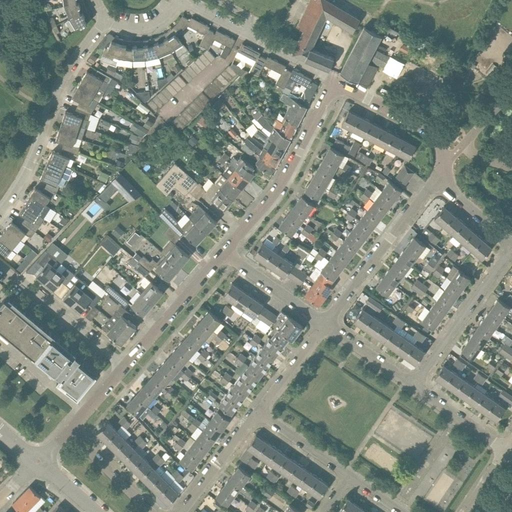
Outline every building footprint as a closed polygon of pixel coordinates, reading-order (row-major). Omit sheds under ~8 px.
[(304,30),(301,37),(293,53),(305,59),(329,69),(334,58),(312,49),(327,16),(353,31),(359,20),(325,0),(310,0),(297,27),(304,30)] [(69,19),(87,10),(85,6),(83,1),(64,6),(69,19)] [(69,19),(76,31),(81,27),(92,19),(90,16),(87,10),(69,19)] [(205,35),(208,29),(210,27),(191,17),(189,21),(187,20),(188,19),(182,16),(176,24),(173,27),(170,29),(179,40),(184,36),(191,28),(205,35)] [(382,36),(364,27),(340,73),(358,82),(367,87),(377,67),(368,63),(382,36)] [(162,35),(171,52),(175,50),(183,45),(179,40),(170,29),(165,33),(162,35)] [(226,58),(231,48),(235,40),(217,30),(215,34),(213,33),(213,32),(208,29),(205,35),(200,45),(208,50),(214,39),(225,45),(220,55),(226,58)] [(168,54),(171,52),(162,35),(160,36),(153,39),(159,57),(168,54)] [(114,58),(118,59),(123,40),(117,38),(113,36),(108,49),(105,48),(102,56),(113,60),(114,58)] [(158,58),(159,57),(153,39),(151,39),(143,41),(145,61),(146,61),(158,58)] [(118,59),(132,61),(133,41),(129,41),(126,40),(123,40),(118,59)] [(132,61),(145,61),(143,41),(140,41),(133,41),(132,61)] [(258,75),(264,65),(266,59),(261,56),(260,58),(258,57),(260,53),(242,43),(238,52),(256,61),(250,71),(258,75)] [(211,63),(215,59),(207,50),(203,54),(211,63)] [(207,67),(211,63),(203,54),(199,58),(207,67)] [(289,78),(292,72),(286,69),(286,71),(284,70),(286,66),(267,57),(266,59),(264,65),(281,74),(275,84),(284,88),(286,85),(289,78)] [(189,67),(190,66),(194,62),(195,61),(192,58),(186,64),(189,66),(189,67)] [(202,71),(207,67),(199,58),(195,61),(194,62),(202,71)] [(198,75),(202,71),(194,62),(190,66),(198,75)] [(231,67),(238,74),(240,76),(245,71),(233,64),(231,67)] [(193,79),(198,75),(190,66),(189,67),(189,66),(185,70),(193,79)] [(234,78),(238,74),(231,67),(230,66),(225,70),(234,78)] [(90,83),(104,91),(111,78),(97,70),(94,75),(87,71),(81,80),(89,84),(90,83)] [(189,83),(193,79),(185,70),(181,74),(184,77),(189,83)] [(230,83),(234,78),(225,70),(221,74),(230,83)] [(292,72),(289,78),(286,85),(292,89),(296,81),(306,86),(300,97),(309,101),(318,85),(312,82),(311,84),(309,83),(311,79),(293,70),(292,72)] [(165,79),(168,82),(174,76),(171,73),(165,79)] [(225,87),(230,83),(221,74),(217,79),(225,87)] [(182,89),(187,85),(179,76),(175,80),(182,89)] [(159,84),(162,87),(168,82),(165,79),(159,84)] [(221,91),(225,87),(217,79),(213,83),(221,91)] [(84,94),(92,98),(99,101),(105,91),(104,91),(90,83),(89,84),(81,80),(77,88),(85,92),(84,94)] [(178,93),(182,89),(175,80),(170,84),(178,93)] [(217,95),(221,91),(213,83),(208,87),(217,95)] [(174,97),(178,93),(170,84),(166,88),(174,97)] [(283,92),(289,95),(292,89),(286,85),(284,88),(283,92)] [(213,100),(217,95),(208,87),(204,91),(213,100)] [(77,108),(91,114),(93,109),(87,106),(92,98),(84,94),(85,92),(77,88),(72,97),(79,101),(77,108)] [(169,101),(174,97),(166,88),(161,92),(169,101)] [(146,103),(151,99),(150,92),(137,93),(146,103)] [(165,105),(169,101),(161,92),(157,96),(165,105)] [(206,106),(211,102),(202,93),(198,97),(206,106)] [(283,117),(298,124),(307,107),(296,101),(283,94),(280,100),(289,105),(283,117)] [(160,109),(165,105),(157,96),(152,100),(160,109)] [(299,96),(296,101),(307,107),(309,101),(300,97),(299,96)] [(202,110),(206,106),(198,97),(194,101),(202,110)] [(156,113),(160,109),(152,100),(148,104),(156,113)] [(198,114),(202,110),(194,101),(190,106),(198,114)] [(194,118),(198,114),(190,106),(185,110),(194,118)] [(71,123),(79,126),(84,128),(88,129),(91,121),(88,120),(91,114),(77,108),(74,114),(65,112),(62,122),(70,125),(71,123)] [(190,122),(194,118),(185,110),(181,114),(190,122)] [(272,127),(275,120),(269,117),(270,116),(265,111),(260,115),(272,127)] [(341,125),(353,130),(360,117),(349,111),(341,125)] [(279,113),(275,120),(272,127),(290,139),(298,124),(283,117),(282,116),(279,113)] [(185,127),(190,122),(181,114),(177,118),(185,127)] [(262,127),(271,132),(268,136),(286,148),(290,139),(272,127),(262,116),(256,121),(262,127)] [(353,130),(364,136),(371,122),(360,117),(353,130)] [(181,131),(185,127),(177,118),(173,123),(181,131)] [(67,134),(75,138),(81,139),(85,128),(84,128),(79,126),(71,123),(70,125),(62,122),(59,130),(67,133),(67,134)] [(364,136),(375,142),(382,128),(371,122),(364,136)] [(233,138),(237,134),(232,128),(228,132),(233,138)] [(281,156),(286,148),(268,136),(258,128),(254,134),(259,137),(265,141),(263,146),(264,146),(281,156)] [(375,142),(386,148),(393,134),(382,128),(375,142)] [(67,133),(59,130),(56,140),(64,143),(62,149),(77,154),(80,148),(73,145),(75,138),(67,134),(67,133)] [(386,148),(397,154),(405,140),(393,134),(386,148)] [(276,166),(281,156),(264,146),(262,150),(254,144),(247,138),(244,136),(241,139),(245,143),(252,151),(264,159),(265,160),(276,166)] [(405,140),(397,154),(409,159),(416,146),(405,140)] [(123,153),(132,156),(140,146),(136,145),(126,142),(123,153)] [(337,148),(342,151),(346,144),(341,142),(337,148)] [(270,175),(276,166),(265,160),(264,159),(252,151),(245,143),(241,148),(257,161),(255,163),(270,175)] [(342,151),(347,153),(350,147),(346,144),(342,151)] [(324,158),(338,166),(344,155),(330,147),(324,158)] [(57,162),(65,166),(69,158),(52,151),(48,160),(56,164),(57,162)] [(359,160),(364,163),(368,156),(363,154),(359,160)] [(197,160),(202,164),(206,159),(201,155),(197,160)] [(233,166),(249,180),(254,173),(251,171),(254,167),(240,156),(238,159),(234,157),(229,163),(233,166)] [(364,163),(369,166),(373,159),(368,156),(364,163)] [(318,169),(332,177),(338,166),(324,158),(318,169)] [(52,174),(60,177),(66,180),(71,169),(65,166),(57,162),(56,164),(48,160),(44,168),(52,172),(52,174)] [(178,182),(184,186),(189,191),(197,183),(186,173),(184,171),(175,163),(156,185),(166,195),(174,186),(178,182)] [(342,169),(349,172),(352,168),(345,164),(342,169)] [(414,173),(404,165),(400,170),(410,178),(414,173)] [(241,189),(249,180),(233,166),(224,175),(241,189)] [(382,172),(387,175),(391,170),(391,169),(387,166),(382,172)] [(56,186),(60,177),(52,174),(52,172),(44,168),(40,178),(56,186)] [(311,180),(325,188),(332,177),(318,169),(311,180)] [(340,173),(346,177),(349,172),(342,169),(340,173)] [(407,182),(410,178),(400,170),(397,175),(407,182)] [(375,177),(381,182),(385,177),(379,173),(375,177)] [(233,198),(241,189),(224,175),(223,176),(222,175),(215,183),(233,198)] [(403,187),(407,182),(397,175),(393,180),(403,187)] [(304,194),(314,200),(316,197),(319,199),(325,188),(311,180),(305,191),(304,194)] [(381,191),(394,200),(402,190),(389,180),(381,191)] [(94,187),(100,192),(106,185),(104,184),(99,181),(94,187)] [(119,188),(112,181),(98,195),(105,202),(119,188)] [(119,188),(131,201),(139,193),(126,181),(119,188)] [(184,186),(178,182),(174,186),(184,195),(185,196),(189,191),(184,186)] [(213,182),(206,190),(204,192),(211,198),(224,209),(233,198),(215,183),(213,182)] [(330,190),(337,194),(338,191),(339,189),(333,186),(330,190)] [(38,200),(45,205),(50,197),(52,199),(55,194),(45,187),(42,192),(35,188),(29,196),(37,201),(38,200)] [(363,193),(369,198),(373,193),(367,189),(363,193)] [(327,195),(334,199),(337,194),(330,190),(327,195)] [(386,210),(394,200),(381,191),(374,201),(386,210)] [(366,202),(369,198),(363,193),(360,197),(366,202)] [(294,206),(307,216),(315,205),(313,203),(314,200),(304,194),(302,196),(294,206)] [(31,210),(45,219),(51,209),(45,205),(38,200),(37,201),(29,196),(25,204),(32,208),(31,210)] [(379,221),(386,210),(374,201),(366,211),(379,221)] [(22,222),(35,232),(40,226),(45,219),(31,210),(32,208),(25,204),(19,213),(26,217),(22,222)] [(190,218),(206,233),(216,222),(199,206),(188,218),(190,218)] [(300,226),(307,216),(294,206),(287,216),(300,226)] [(434,218),(444,226),(454,215),(444,206),(434,218)] [(348,213),(354,217),(357,213),(351,209),(348,213)] [(371,230),(379,221),(366,211),(358,220),(371,230)] [(351,221),(354,217),(348,213),(345,217),(351,221)] [(444,226),(453,235),(463,223),(454,215),(444,226)] [(300,226),(287,216),(279,226),(292,236),(300,226)] [(196,244),(206,233),(190,218),(181,228),(176,223),(171,228),(180,236),(184,232),(186,233),(185,234),(196,244)] [(364,240),(371,230),(358,220),(351,230),(364,240)] [(31,237),(35,232),(22,222),(18,227),(12,221),(5,229),(11,235),(13,234),(20,240),(26,233),(31,237)] [(453,235),(463,243),(473,231),(463,223),(453,235)] [(315,236),(318,233),(313,229),(307,224),(305,228),(310,232),(315,236)] [(113,233),(121,237),(125,230),(118,225),(113,233)] [(166,256),(178,267),(188,256),(174,244),(180,237),(180,236),(171,228),(170,227),(163,235),(171,241),(161,252),(164,255),(166,256)] [(307,237),(310,232),(305,228),(301,233),(307,237)] [(333,232),(339,237),(342,233),(336,228),(333,232)] [(422,233),(427,238),(431,233),(426,228),(422,233)] [(12,249),(20,240),(13,234),(11,235),(5,229),(0,235),(0,236),(6,242),(5,243),(12,249)] [(356,250),(364,240),(351,230),(343,240),(356,250)] [(463,243),(472,251),(482,239),(473,231),(463,243)] [(336,241),(339,237),(333,232),(330,237),(336,241)] [(432,232),(431,233),(427,238),(431,241),(436,236),(432,232)] [(127,242),(131,246),(138,236),(135,233),(127,242)] [(0,250),(6,256),(12,249),(5,243),(6,242),(0,236),(0,250)] [(272,242),(277,246),(281,239),(276,236),(272,242)] [(431,241),(435,245),(440,239),(436,236),(431,241)] [(407,247),(418,256),(426,246),(414,237),(407,247)] [(482,239),(472,251),(482,259),(492,248),(482,239)] [(348,260),(356,250),(343,240),(335,251),(348,260)] [(253,256),(264,263),(273,251),(262,243),(253,256)] [(282,249),(287,252),(291,247),(286,243),(282,249)] [(146,277),(150,272),(133,257),(121,247),(118,250),(130,260),(128,262),(146,277)] [(411,266),(418,256),(407,247),(399,257),(411,266)] [(318,252),(324,257),(327,252),(321,248),(318,252)] [(22,271),(39,253),(33,249),(17,267),(22,271)] [(446,254),(450,258),(455,252),(451,249),(446,254)] [(275,271),(283,258),(274,252),(273,251),(264,263),(275,271)] [(328,260),(340,270),(348,260),(335,251),(328,260)] [(60,263),(47,252),(39,263),(44,267),(36,275),(40,279),(39,280),(43,283),(44,282),(46,283),(57,269),(56,268),(60,263)] [(321,261),(324,257),(318,252),(314,257),(321,261)] [(450,258),(454,261),(459,256),(455,252),(450,258)] [(150,262),(143,256),(142,258),(136,253),(133,257),(150,272),(154,266),(155,266),(154,266),(150,262)] [(178,267),(166,256),(156,268),(168,279),(178,267)] [(403,276),(411,266),(399,257),(391,267),(403,276)] [(284,277),(286,276),(293,265),(283,258),(275,271),(284,277)] [(427,263),(433,267),(437,263),(431,259),(427,263)] [(320,270),(321,271),(333,280),(340,270),(328,260),(320,270)] [(430,272),(433,267),(427,263),(424,267),(430,272)] [(286,276),(290,279),(297,269),(293,265),(286,276)] [(384,277),(395,286),(403,276),(391,267),(384,277)] [(472,275),(475,271),(469,267),(466,271),(472,275)] [(61,281),(66,285),(75,275),(66,268),(62,273),(57,269),(46,283),(47,285),(46,286),(49,288),(50,287),(54,290),(61,281)] [(290,279),(295,282),(302,272),(297,269),(290,279)] [(440,276),(442,273),(436,269),(432,273),(438,278),(440,276)] [(451,279),(463,288),(470,278),(458,269),(451,279)] [(311,285),(325,296),(333,287),(330,284),(333,280),(321,271),(315,280),(308,275),(307,276),(305,279),(312,285),(311,285)] [(295,282),(300,286),(305,279),(307,276),(302,272),(295,282)] [(70,306),(71,305),(83,291),(79,287),(83,281),(75,275),(66,285),(71,289),(63,298),(67,301),(66,303),(70,306)] [(395,286),(384,277),(376,287),(388,296),(395,286)] [(319,305),(325,296),(311,285),(312,285),(305,279),(300,286),(298,289),(305,294),(319,305)] [(419,288),(423,284),(417,279),(414,284),(419,288)] [(456,298),(463,288),(451,279),(443,290),(456,298)] [(141,293),(153,303),(163,292),(150,281),(141,293)] [(223,296),(234,303),(242,290),(232,283),(223,296)] [(416,292),(419,288),(414,284),(411,288),(416,292)] [(419,288),(425,292),(428,288),(423,284),(419,288)] [(125,308),(129,303),(119,295),(108,285),(104,290),(125,308)] [(83,291),(71,305),(73,306),(72,307),(76,311),(77,309),(81,313),(88,304),(93,308),(94,306),(102,297),(88,286),(84,291),(83,291)] [(419,288),(416,292),(422,296),(425,292),(419,288)] [(234,303),(244,311),(253,298),(242,290),(234,303)] [(448,309),(456,298),(443,290),(436,300),(448,309)] [(153,303),(141,293),(131,303),(143,314),(153,303)] [(118,304),(109,296),(106,300),(115,308),(118,304)] [(56,371),(61,375),(57,380),(78,398),(97,375),(79,360),(81,357),(81,356),(76,352),(10,297),(7,300),(5,298),(0,303),(0,327),(55,373),(56,371)] [(374,308),(378,303),(369,297),(366,302),(368,303),(374,308)] [(244,311),(254,318),(255,317),(262,306),(263,305),(253,298),(244,311)] [(491,309),(503,318),(510,307),(498,299),(491,309)] [(428,310),(441,319),(448,309),(436,300),(428,310)] [(354,321),(364,328),(373,316),(377,310),(374,308),(368,303),(364,309),(362,308),(354,321)] [(374,308),(377,310),(380,312),(383,307),(378,303),(374,308)] [(226,314),(230,308),(226,305),(222,311),(226,314)] [(411,314),(415,309),(408,305),(405,309),(411,314)] [(94,306),(93,308),(86,317),(91,321),(99,310),(94,306)] [(114,325),(128,336),(129,335),(131,336),(134,332),(133,331),(136,327),(127,319),(131,315),(121,306),(114,314),(119,319),(114,325)] [(255,317),(260,320),(267,310),(262,306),(255,317)] [(231,317),(235,311),(230,308),(226,314),(231,317)] [(441,319),(428,310),(427,309),(420,319),(421,320),(433,329),(441,319)] [(495,328),(503,318),(491,309),(483,319),(495,328)] [(272,313),(267,310),(260,320),(265,323),(272,313)] [(303,326),(281,310),(281,311),(270,327),(271,327),(272,328),(268,335),(270,337),(283,346),(289,337),(293,340),(303,326)] [(201,320),(213,331),(221,321),(209,311),(201,320)] [(267,325),(270,327),(277,316),(272,313),(265,323),(267,325)] [(364,328),(374,335),(383,323),(373,316),(364,328)] [(393,322),(397,325),(401,319),(397,316),(393,322)] [(255,317),(254,318),(251,322),(251,323),(256,326),(260,320),(255,317)] [(397,325),(401,328),(406,322),(401,319),(397,325)] [(488,338),(495,328),(483,319),(476,330),(488,338)] [(205,340),(213,331),(201,320),(193,330),(205,340)] [(374,335),(385,343),(393,330),(383,323),(374,335)] [(129,337),(128,336),(114,325),(110,329),(105,325),(102,328),(121,344),(125,340),(126,342),(129,337)] [(196,350),(205,340),(193,330),(184,339),(196,350)] [(217,334),(222,339),(226,335),(220,330),(217,334)] [(385,343),(395,350),(404,337),(393,330),(385,343)] [(413,336),(417,339),(421,333),(417,330),(413,336)] [(469,340),(481,349),(488,338),(476,330),(469,340)] [(417,339),(421,342),(426,336),(421,333),(417,339)] [(219,343),(222,339),(217,334),(213,338),(219,343)] [(252,338),(258,343),(261,339),(255,334),(252,338)] [(275,356),(283,346),(270,337),(263,347),(275,356)] [(395,350),(405,357),(414,344),(404,337),(395,350)] [(255,347),(258,343),(252,338),(249,342),(255,347)] [(188,359),(196,350),(184,339),(176,349),(188,359)] [(481,349),(469,340),(461,350),(473,359),(481,349)] [(508,352),(510,347),(505,343),(502,347),(508,352)] [(414,344),(405,357),(416,364),(424,352),(414,344)] [(268,366),(275,356),(263,347),(255,356),(268,366)] [(504,356),(508,352),(502,347),(499,352),(504,356)] [(180,369),(188,359),(176,349),(168,358),(180,369)] [(206,358),(210,354),(204,349),(200,353),(206,358)] [(202,362),(206,358),(200,353),(197,357),(202,362)] [(238,358),(243,362),(247,358),(241,354),(238,358)] [(260,375),(268,366),(255,356),(248,366),(260,375)] [(172,378),(180,369),(168,358),(160,368),(172,378)] [(240,366),(243,362),(238,358),(235,362),(240,366)] [(453,364),(457,367),(462,361),(457,359),(453,364)] [(457,367),(462,370),(466,364),(462,361),(457,367)] [(492,371),(495,367),(489,362),(486,367),(492,371)] [(434,378),(445,385),(454,372),(443,365),(434,378)] [(253,385),(260,375),(248,366),(240,375),(253,385)] [(163,388),(172,378),(160,368),(151,377),(163,388)] [(184,372),(190,377),(193,373),(188,368),(184,372)] [(501,377),(503,372),(497,368),(494,372),(501,377)] [(190,377),(184,372),(180,376),(184,379),(186,381),(190,377)] [(223,377),(229,381),(232,377),(226,372),(223,377)] [(445,385),(455,392),(464,379),(454,372),(445,385)] [(473,379),(478,382),(482,376),(477,372),(473,379)] [(246,394),(253,385),(240,375),(233,385),(246,394)] [(478,382),(482,385),(486,379),(482,376),(478,382)] [(155,397),(163,388),(151,377),(143,387),(155,397)] [(226,386),(229,381),(223,377),(220,381),(226,386)] [(455,392),(465,399),(474,387),(464,379),(455,392)] [(226,394),(238,404),(246,394),(233,385),(226,394)] [(135,396),(147,406),(155,397),(143,387),(135,396)] [(168,391),(173,396),(177,392),(171,387),(168,391)] [(465,399),(476,406),(485,394),(474,387),(465,399)] [(511,404),(511,396),(502,390),(499,395),(511,404)] [(170,400),(173,396),(168,391),(164,395),(170,400)] [(208,396),(214,401),(217,396),(211,392),(208,396)] [(218,410),(228,417),(231,413),(238,404),(226,394),(218,404),(221,406),(218,410)] [(476,406),(486,414),(495,401),(485,394),(476,406)] [(139,416),(147,406),(135,396),(127,405),(139,416)] [(495,401),(486,414),(496,421),(505,408),(495,401)] [(151,410),(157,415),(160,411),(155,406),(151,410)] [(153,419),(157,415),(151,410),(147,414),(153,419)] [(210,420),(223,429),(230,419),(228,417),(218,410),(217,410),(210,420)] [(123,426),(128,421),(124,417),(119,422),(123,426)] [(192,422),(198,427),(201,423),(195,418),(192,422)] [(215,440),(223,429),(210,420),(202,430),(215,440)] [(128,421),(123,426),(126,429),(131,424),(128,421)] [(97,433),(106,442),(117,431),(108,422),(97,433)] [(194,431),(198,427),(192,422),(189,426),(194,431)] [(207,450),(215,440),(202,430),(194,440),(207,450)] [(106,442),(114,451),(125,440),(117,431),(106,442)] [(139,444),(144,439),(140,435),(135,441),(139,444)] [(254,452),(257,455),(266,442),(256,435),(247,447),(240,458),(247,463),(251,457),(254,452)] [(177,442),(183,446),(186,442),(180,438),(177,442)] [(144,439),(139,444),(142,448),(148,443),(144,439)] [(114,451),(123,460),(134,449),(125,440),(114,451)] [(187,450),(200,459),(207,450),(194,440),(187,450)] [(180,451),(183,446),(177,442),(174,446),(180,451)] [(257,455),(268,462),(276,449),(266,442),(257,455)] [(123,460),(132,468),(143,457),(134,449),(123,460)] [(268,462),(278,469),(287,456),(276,449),(268,462)] [(200,459),(187,450),(179,460),(192,470),(200,459)] [(156,462),(162,457),(158,453),(153,458),(153,459),(156,462)] [(278,469),(288,476),(297,463),(287,456),(278,469)] [(132,468),(141,477),(152,466),(143,457),(132,468)] [(162,457),(156,462),(160,466),(165,461),(162,457)] [(251,457),(247,463),(251,466),(255,460),(251,457)] [(255,460),(251,466),(254,469),(259,463),(255,460)] [(288,476),(299,483),(307,471),(297,463),(288,476)] [(141,477),(150,486),(161,475),(152,466),(141,477)] [(231,476),(243,485),(251,475),(239,466),(231,476)] [(175,478),(180,473),(177,470),(172,475),(175,478)] [(270,480),(275,474),(270,471),(266,477),(270,480)] [(299,483),(309,490),(318,478),(307,471),(299,483)] [(180,473),(175,478),(179,482),(184,477),(180,473)] [(270,480),(275,483),(279,477),(275,474),(270,480)] [(150,486),(159,495),(170,484),(161,475),(150,486)] [(235,495),(243,485),(231,476),(223,486),(235,495)] [(318,478),(309,490),(319,498),(328,485),(318,478)] [(170,484),(159,495),(168,504),(179,493),(170,484)] [(287,491),(291,494),(295,488),(291,485),(287,491)] [(21,495),(32,505),(36,502),(41,497),(30,486),(21,495)] [(235,495),(223,486),(216,496),(227,505),(235,495)] [(262,493),(266,496),(270,489),(267,486),(262,493)] [(291,494),(295,497),(299,491),(295,488),(291,494)] [(266,496),(270,499),(274,492),(270,489),(266,496)] [(21,511),(25,511),(32,505),(21,495),(12,503),(21,511)] [(339,511),(353,511),(358,506),(347,498),(339,511)] [(248,504),(254,509),(257,505),(251,500),(248,504)] [(312,508),(314,504),(308,500),(306,504),(312,508)] [(219,509),(222,505),(216,501),(213,504),(219,509)]
